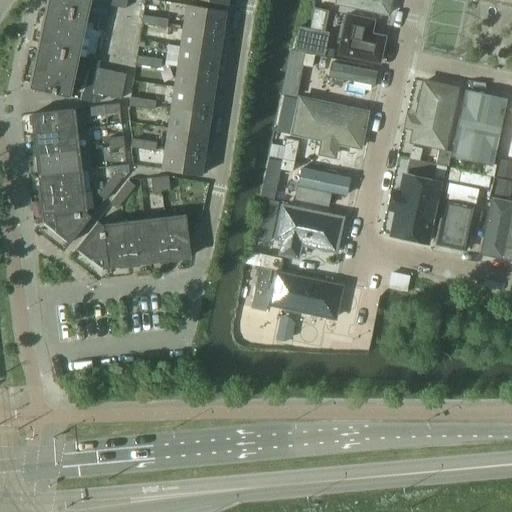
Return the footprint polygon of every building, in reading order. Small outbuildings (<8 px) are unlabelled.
[(47,0),(46,8),(85,17),(88,0),(47,0)] [(126,0),(111,0),(110,6),(124,9),(126,0)] [(392,0),(337,0),(336,8),(388,18),(392,0)] [(225,11),(185,5),(182,27),(222,33),(225,11)] [(46,8),(37,48),(76,57),(85,17),(46,8)] [(299,25),(294,51),(303,53),(323,58),(329,32),(321,30),(325,11),(313,8),(309,27),(299,25)] [(155,18),(142,16),(140,25),(154,27),(155,18)] [(167,20),(155,18),(154,27),(166,29),(167,20)] [(386,35),(331,23),(328,37),(382,50),(386,35)] [(222,33),(182,27),(179,47),(219,53),(222,33)] [(219,53),(179,47),(176,67),(216,73),(219,53)] [(37,48),(28,89),(67,98),(76,57),(37,48)] [(315,56),(303,53),(301,65),(313,68),(315,56)] [(149,58),(136,56),(134,65),(147,67),(149,58)] [(161,60),(149,58),(147,67),(159,69),(161,60)] [(376,78),(320,65),(316,81),(373,94),(376,78)] [(216,73),(176,67),(173,88),(213,94),(216,73)] [(125,75),(96,68),(91,94),(120,100),(125,75)] [(448,149),(460,93),(424,86),(413,142),(448,149)] [(213,94),(173,88),(170,108),(209,114),(213,94)] [(484,160),(497,100),(468,95),(456,154),(484,160)] [(142,100),(130,98),(128,107),(141,108),(142,100)] [(369,114),(300,99),(292,136),(361,151),(369,114)] [(155,102),(142,100),(141,108),(153,110),(155,102)] [(118,104),(103,106),(104,115),(119,113),(118,104)] [(209,114),(170,108),(167,129),(206,135),(209,114)] [(71,110),(32,114),(34,136),(74,131),(71,110)] [(206,135),(167,129),(164,149),(203,155),(206,135)] [(74,131),(34,136),(36,156),(76,151),(74,131)] [(107,139),(108,147),(123,146),(122,137),(107,139)] [(144,141),(131,139),(129,148),(143,150),(144,141)] [(297,141),(285,139),(281,159),(293,161),(297,141)] [(156,143),(144,141),(143,150),(154,152),(156,143)] [(123,146),(108,147),(109,156),(124,154),(123,146)] [(411,147),(408,159),(418,161),(421,149),(411,147)] [(203,155),(164,149),(160,170),(200,176),(203,155)] [(438,150),(435,164),(447,166),(450,153),(438,150)] [(76,151),(36,156),(39,176),(79,171),(76,151)] [(496,187),(511,189),(511,160),(501,159),(496,187)] [(293,162),(281,160),(279,169),(291,172),(293,162)] [(443,179),(445,167),(434,165),(419,162),(417,174),(443,179)] [(495,165),(485,162),(482,175),(492,177),(495,165)] [(459,170),(449,168),(447,180),(457,182),(459,170)] [(79,171),(39,176),(41,196),(81,192),(79,171)] [(115,172),(106,183),(113,189),(122,177),(115,172)] [(167,177),(159,178),(160,193),(169,192),(167,177)] [(159,178),(150,179),(152,194),(160,193),(159,178)] [(442,186),(404,178),(392,235),(429,243),(442,186)] [(127,181),(118,193),(125,198),(134,187),(127,181)] [(104,200),(113,189),(106,183),(97,195),(103,199),(104,200)] [(478,195),(450,189),(439,245),(467,251),(478,195)] [(81,192),(41,196),(44,217),(84,213),(81,192)] [(116,210),(125,198),(118,193),(109,204),(110,205),(116,210)] [(511,224),(511,205),(493,202),(481,257),(504,262),(511,224)] [(343,221),(282,208),(276,241),(337,253),(343,221)] [(84,213),(44,217),(44,223),(54,222),(55,233),(68,243),(89,217),(84,213)] [(185,217),(164,220),(168,259),(190,257),(185,217)] [(164,220),(143,222),(148,262),(168,259),(164,220)] [(143,222),(123,224),(128,264),(148,262),(143,222)] [(96,223),(76,249),(89,259),(100,258),(101,267),(107,267),(102,227),(96,223)] [(123,224),(102,227),(107,267),(128,264),(123,224)] [(281,259),(261,254),(258,267),(278,271),(281,259)] [(267,283),(270,270),(258,267),(254,287),(250,308),(265,311),(270,284),(267,283)] [(342,288),(276,273),(268,306),(334,322),(342,288)] [(291,338),(293,323),(290,318),(279,316),(275,341),(284,342),(291,338)]
